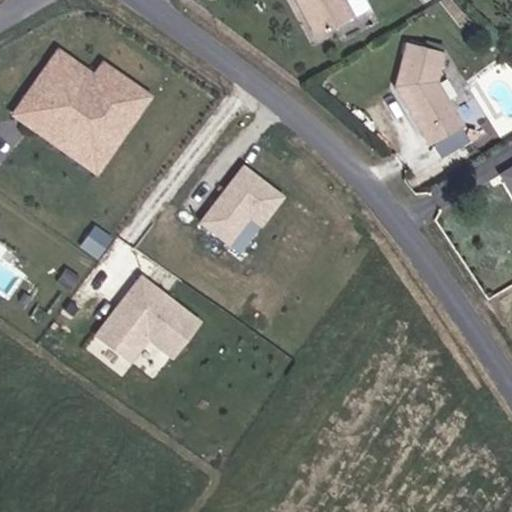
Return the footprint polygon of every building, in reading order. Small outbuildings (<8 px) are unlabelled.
[(292,0),(304,20),(335,0),(292,0)] [(427,74),(434,40),(395,32),(385,75),(419,134),(450,115),(427,74)] [(43,44),(0,106),(0,108),(83,164),(135,87),(87,55),(79,67),(43,44)] [(511,152),(506,157),(510,163),(495,172),(511,199),(511,152)] [(510,163),(506,157),(491,166),(495,172),(510,163)] [(286,228),(301,206),(238,171),(195,214),(225,232),(248,207),(286,228)] [(229,269),(260,285),(278,265),(205,229),(170,273),(210,298),(229,269)] [(172,358),(202,317),(138,270),(87,340),(127,370),(148,341),(172,358)]
